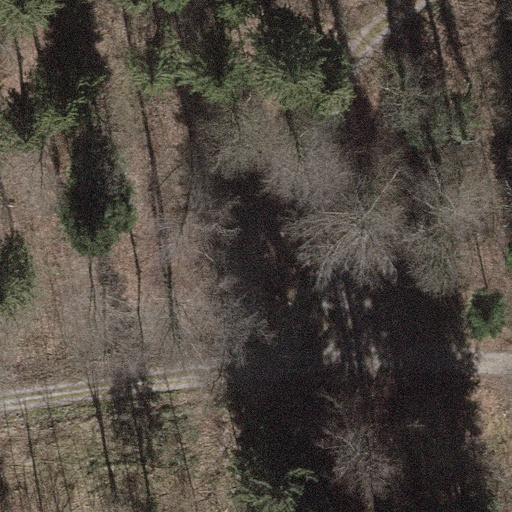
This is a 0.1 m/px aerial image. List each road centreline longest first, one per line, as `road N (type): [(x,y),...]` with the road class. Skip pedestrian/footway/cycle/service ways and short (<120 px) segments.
road 1 (track): [(366,354),(325,248),(314,199),(315,133),(342,68),(409,0)]
road 2 (track): [(366,354),(0,403)]
road 3 (track): [(511,369),(366,354)]
